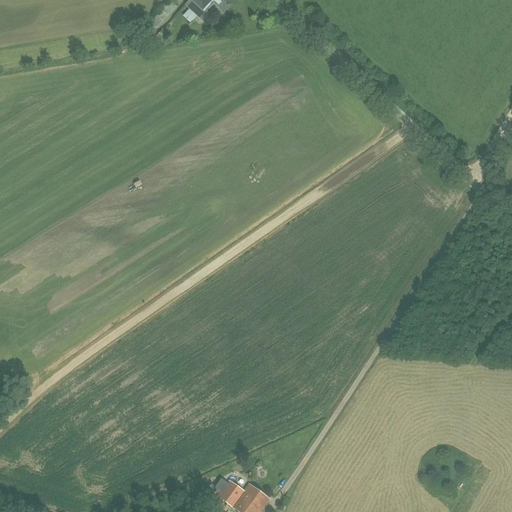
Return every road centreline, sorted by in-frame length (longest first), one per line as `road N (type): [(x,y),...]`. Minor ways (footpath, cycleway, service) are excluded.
road 1 (track): [(412,127),(42,389),(0,430)]
road 2 (unclassified): [(511,220),(276,0)]
